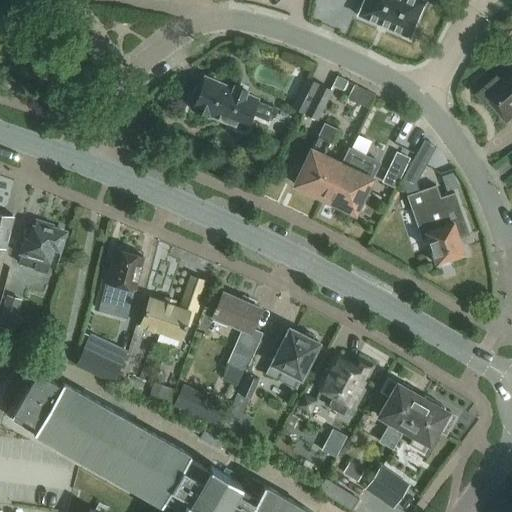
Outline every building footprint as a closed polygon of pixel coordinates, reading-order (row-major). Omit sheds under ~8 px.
[(419,0),(364,0),(358,15),(409,37),(424,2),(419,0)] [(511,68),(511,67),(499,77),(498,75),(478,92),(486,102),(489,99),(507,119),(511,114),(511,68)] [(348,81),(338,76),(334,86),(344,91),(348,81)] [(304,114),(320,84),(306,78),(292,108),(304,114)] [(231,90),(204,79),(191,109),(208,116),(209,114),(244,128),(250,114),(267,121),(272,107),(244,95),(246,91),(233,85),(231,90)] [(332,90),(320,84),(304,114),(318,120),(332,90)] [(320,197),(323,199),(340,164),(324,156),(336,129),(323,123),(310,149),(293,184),(310,192),(311,195),(317,198),(320,197)] [(348,147),(340,164),(334,177),(323,199),(327,200),(328,203),(334,206),(336,205),(353,213),(370,178),(378,161),(348,147)] [(398,151),(383,181),(396,188),(411,158),(398,151)] [(426,163),(414,156),(401,180),(406,196),(421,240),(425,238),(435,264),(437,264),(438,267),(450,262),(449,259),(463,254),(458,238),(468,235),(454,193),(439,198),(435,186),(418,191),(415,183),(426,163)] [(0,213),(0,250),(3,252),(12,215),(11,214),(11,215),(4,213),(3,215),(0,214),(0,213)] [(21,253),(18,263),(33,268),(33,269),(44,272),(51,248),(58,250),(63,233),(51,229),(51,227),(34,221),(29,239),(26,238),(25,237),(20,253),(21,253)] [(143,256),(115,249),(109,270),(106,269),(103,281),(102,281),(98,297),(110,300),(112,294),(130,298),(128,308),(129,308),(134,289),(134,290),(143,256)] [(204,281),(189,276),(178,307),(148,297),(138,325),(143,327),(143,330),(152,333),(154,331),(178,339),(184,324),(188,325),(204,281)] [(225,365),(244,373),(262,333),(261,333),(259,336),(249,331),(259,308),(222,292),(216,306),(214,305),(212,310),(214,310),(211,316),(241,329),(225,365)] [(20,299),(4,294),(0,309),(0,326),(10,330),(20,299)] [(301,334),(288,327),(282,338),(277,336),(272,346),(276,349),(274,353),(275,353),(269,364),(270,364),(265,373),(283,382),(282,383),(295,390),(301,379),(300,379),(318,342),(315,341),(316,340),(315,337),(308,333),(305,333),(304,335),(301,334)] [(84,348),(77,364),(113,382),(126,353),(114,348),(109,360),(84,348)] [(354,364),(337,355),(319,389),(333,396),(328,406),(342,414),(347,404),(354,407),(363,390),(358,387),(369,365),(357,359),(354,364)] [(163,501),(174,507),(182,511),(309,511),(262,485),(246,476),(240,486),(247,490),(246,493),(237,488),(239,483),(209,466),(207,470),(187,459),(189,455),(61,382),(59,386),(36,373),(23,395),(13,413),(14,413),(10,419),(33,432),(32,433),(160,506),(163,501)] [(236,392),(251,398),(249,397),(257,380),(259,380),(259,379),(244,373),(246,374),(238,392),(236,391),(236,392)] [(390,452),(397,440),(403,429),(421,398),(423,395),(422,395),(421,398),(412,393),(414,390),(402,383),(398,385),(387,379),(381,391),(389,396),(378,415),(395,425),(383,447),(390,452)] [(172,389),(152,382),(146,400),(166,407),(172,389)] [(421,398),(403,429),(415,436),(410,445),(423,452),(436,429),(444,434),(454,417),(444,411),(443,406),(432,400),(430,403),(421,398)] [(408,483),(381,465),(364,490),(391,508),(408,483)] [(323,477),(315,489),(349,511),(357,498),(323,477)]
